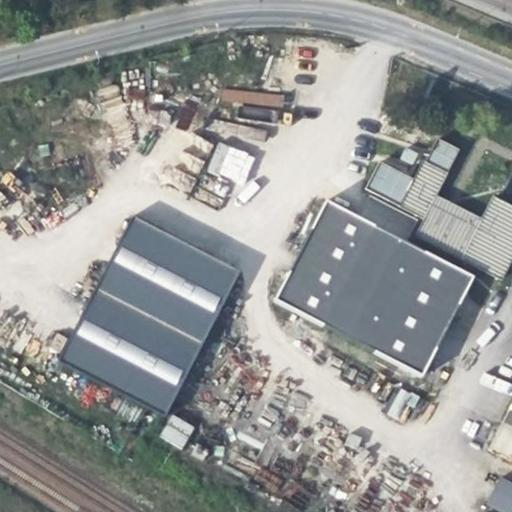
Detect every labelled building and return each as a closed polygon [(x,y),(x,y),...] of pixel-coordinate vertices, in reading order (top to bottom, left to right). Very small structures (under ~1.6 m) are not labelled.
[(219,141),(207,171),(244,185),(255,155),(219,141)] [(500,279),(511,256),(511,207),(491,196),(479,217),(457,205),(436,193),(446,173),(421,160),(398,206),(422,220),(413,236),(472,266),(500,279)] [(472,266),(324,196),(274,300),(423,370),(472,266)] [(241,262),(127,205),(54,348),(167,406),(241,262)] [(396,389),(389,418),(408,422),(415,394),(396,389)] [(171,414),(159,437),(182,450),(194,427),(171,414)] [(511,511),(511,483),(499,477),(485,507),(495,511),(511,511)]
